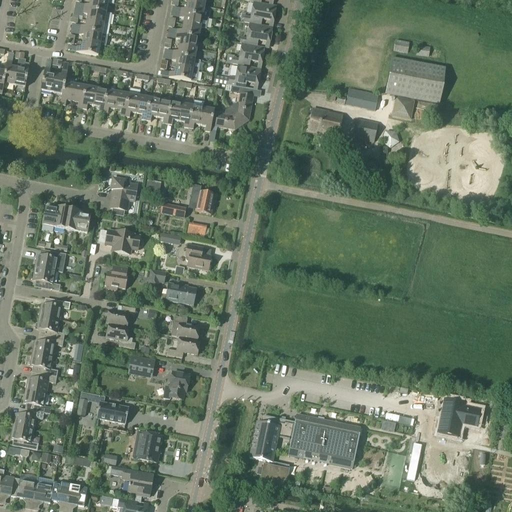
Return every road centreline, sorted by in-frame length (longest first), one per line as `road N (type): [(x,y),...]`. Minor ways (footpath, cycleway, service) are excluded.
road 1 (tertiary): [(196,492),(301,0)]
road 2 (residential): [(252,162),(26,121)]
road 3 (residential): [(62,57),(153,71),(164,0)]
